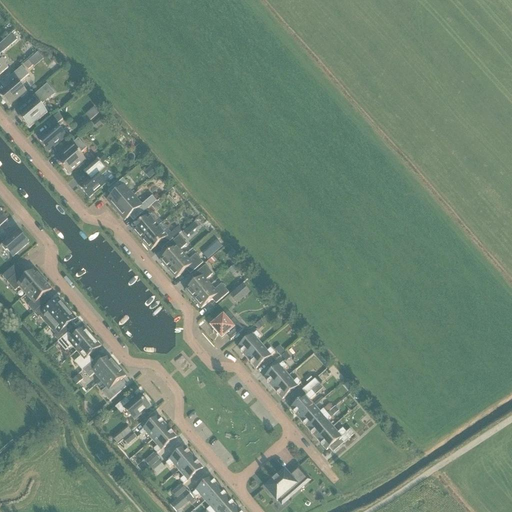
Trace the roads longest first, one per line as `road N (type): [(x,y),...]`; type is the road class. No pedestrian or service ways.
road 1 (residential): [(0,118),(85,218),(111,223),(187,309),(187,337),(212,366),(237,367),(293,433)]
road 2 (residential): [(0,187),(51,247),(51,271),(129,362),(155,364),(178,392),(178,419),(233,484)]
road 3 (track): [(511,416),(365,511)]
